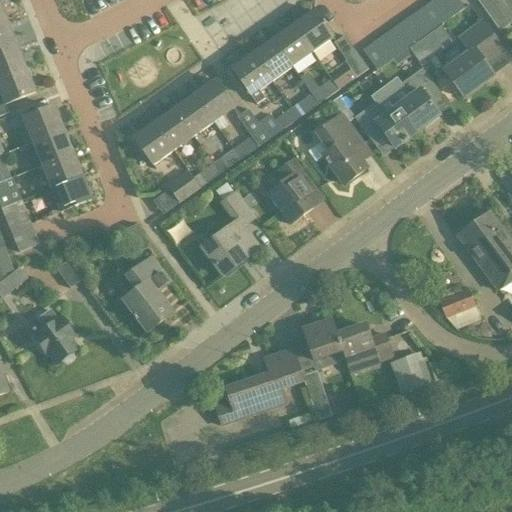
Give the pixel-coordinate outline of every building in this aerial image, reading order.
[(455,17),(442,0),(435,0),(430,4),(445,24),(455,17)] [(442,0),(455,17),(465,10),(458,0),(442,0)] [(511,0),(475,0),(500,33),(501,32),(511,23),(511,0)] [(445,24),(430,4),(420,11),(435,31),(445,24)] [(420,11),(411,17),(425,38),(435,31),(420,11)] [(312,12),(292,27),(312,54),(332,39),(312,12)] [(425,38),(411,17),(401,24),(416,44),(425,38)] [(7,24),(0,26),(0,53),(16,47),(7,24)] [(416,44),(401,24),(391,31),(406,51),(416,44)] [(459,41),(469,56),(444,74),(463,100),(493,78),(484,66),(503,52),(482,24),(459,41)] [(312,54),(292,27),(272,41),(292,68),(312,54)] [(391,31),(382,38),(396,58),(406,51),(391,31)] [(368,71),(356,54),(344,37),(333,44),(345,62),(344,62),(356,80),(368,71)] [(382,38),(371,45),(386,65),(396,58),(382,38)] [(292,68),(272,41),(251,56),(271,83),(292,68)] [(386,65),(371,45),(362,52),(376,72),(386,65)] [(418,65),(426,59),(416,45),(408,51),(418,65)] [(16,47),(0,53),(0,80),(25,71),(16,47)] [(271,83),(251,56),(231,70),(251,98),(257,106),(265,100),(259,92),(271,83)] [(410,98),(397,107),(416,134),(438,118),(429,106),(441,97),(422,70),(401,85),(410,98)] [(35,93),(25,71),(0,80),(0,97),(3,106),(4,106),(35,93)] [(332,81),(311,96),(319,106),(339,92),(332,81)] [(214,82),(194,96),(213,124),(234,109),(214,82)] [(213,124),(194,96),(173,112),(193,139),(213,124)] [(319,106),(311,96),(297,105),(305,116),(319,106)] [(397,107),(384,117),(375,104),(353,119),(373,146),(385,137),(394,150),(416,134),(397,107)] [(32,145),(63,132),(53,108),(22,121),(32,145)] [(256,124),(268,141),(298,120),(291,110),(274,122),(269,115),(256,124)] [(173,112),(153,126),(173,153),(193,139),(173,112)] [(316,136),(321,143),(308,153),(316,163),(323,158),(343,186),(366,170),(361,162),(370,156),(342,117),(316,136)] [(268,141),(256,124),(247,130),(252,137),(236,149),(231,142),(228,144),(233,150),(232,151),(240,161),(268,141)] [(173,153),(153,126),(133,140),(152,168),(173,153)] [(63,132),(32,145),(41,167),(72,155),(63,132)] [(240,161),(232,151),(213,165),(208,157),(207,158),(220,176),(240,161)] [(81,178),(72,155),(41,167),(50,190),(81,178)] [(220,176),(207,158),(203,161),(208,168),(192,180),(188,173),(187,173),(199,190),(220,176)] [(278,173),(286,183),(268,196),(290,226),(323,202),(293,162),(278,173)] [(199,190),(187,173),(166,188),(169,191),(150,204),(160,218),(199,190)] [(81,178),(50,190),(60,214),(91,201),(81,178)] [(0,208),(1,210),(13,205),(7,189),(0,192),(0,208)] [(222,205),(237,224),(202,250),(222,277),(257,251),(240,228),(252,220),(229,189),(218,198),(223,205),(222,205)] [(249,211),(256,206),(249,197),(242,202),(249,211)] [(474,226),(511,278),(511,244),(490,214),(474,226)] [(32,224),(10,233),(15,244),(36,235),(32,224)] [(148,249),(137,226),(124,231),(135,255),(148,249)] [(511,280),(511,278),(474,226),(457,238),(497,292),(511,280)] [(40,245),(36,235),(15,244),(19,254),(40,245)] [(14,272),(4,246),(0,247),(0,271),(2,277),(14,272)] [(136,292),(122,302),(146,334),(171,315),(156,295),(169,285),(150,260),(126,278),(136,292)] [(68,264),(60,269),(72,287),(80,281),(68,264)] [(0,297),(1,300),(27,280),(19,269),(0,283),(0,297)] [(438,302),(445,320),(456,316),(461,329),(480,321),(475,309),(468,290),(438,302)] [(61,319),(57,322),(50,312),(37,321),(44,331),(32,339),(45,358),(49,355),(56,365),(61,362),(64,364),(70,364),(73,357),(73,354),(76,352),(69,341),(74,338),(61,319)] [(307,348),(291,353),(301,383),(304,382),(301,374),(316,369),(314,362),(341,353),(349,377),(350,376),(332,323),(302,333),(307,348)] [(332,323),(350,376),(379,367),(378,365),(394,359),(386,334),(371,339),(367,327),(337,337),(332,323)] [(224,392),(228,404),(214,409),(221,430),(235,424),(234,422),(287,404),(282,389),(301,383),(291,353),(263,362),(268,377),(224,392)] [(407,366),(415,391),(435,384),(426,359),(407,366)]
